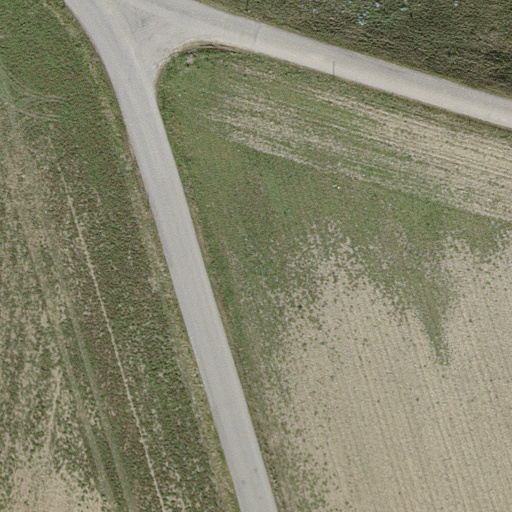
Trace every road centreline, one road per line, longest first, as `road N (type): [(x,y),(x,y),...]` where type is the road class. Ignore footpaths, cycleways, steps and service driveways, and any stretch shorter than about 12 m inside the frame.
road 1 (unclassified): [(120,13),(137,96),(264,511)]
road 2 (unclassified): [(511,118),(209,26),(120,13)]
